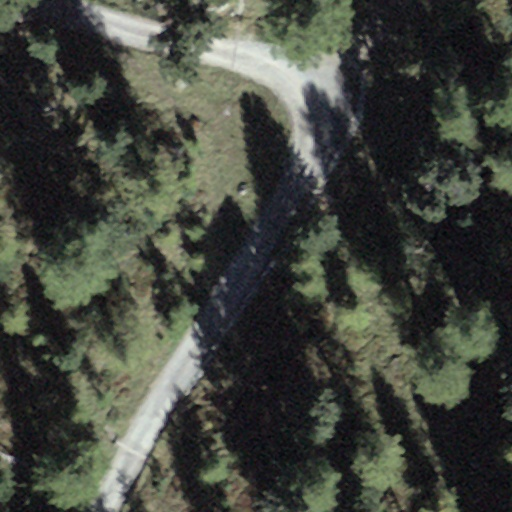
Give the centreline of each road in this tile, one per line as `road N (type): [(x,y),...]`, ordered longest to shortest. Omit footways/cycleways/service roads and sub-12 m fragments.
road 1 (track): [(0,29),(82,26),(232,40),(302,56),(328,94),(324,141),(97,511)]
road 2 (track): [(328,94),(405,0)]
